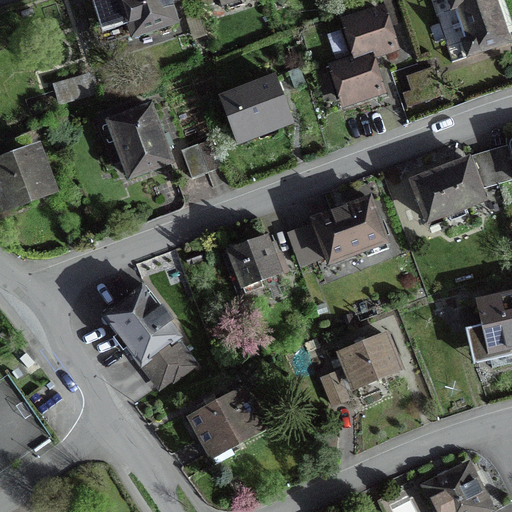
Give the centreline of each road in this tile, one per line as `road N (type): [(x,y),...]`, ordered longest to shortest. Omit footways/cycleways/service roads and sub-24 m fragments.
road 1 (residential): [(511,110),(21,301)]
road 2 (residential): [(279,511),(377,464),(491,424)]
road 3 (residential): [(110,422),(21,301)]
road 4 (residential): [(110,422),(0,501)]
